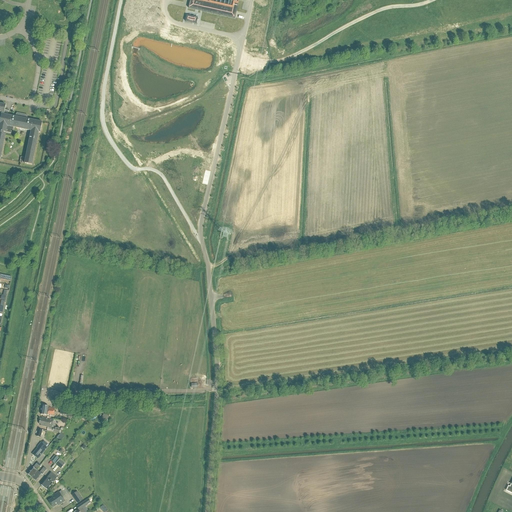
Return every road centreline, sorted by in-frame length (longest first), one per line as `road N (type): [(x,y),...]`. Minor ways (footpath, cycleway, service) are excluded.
road 1 (track): [(0,214),(56,155),(91,0)]
road 2 (unclassified): [(210,298),(200,224),(234,73)]
road 3 (unclassified): [(206,511),(217,368),(210,298)]
road 4 (track): [(238,57),(286,59),(377,11),(433,0)]
